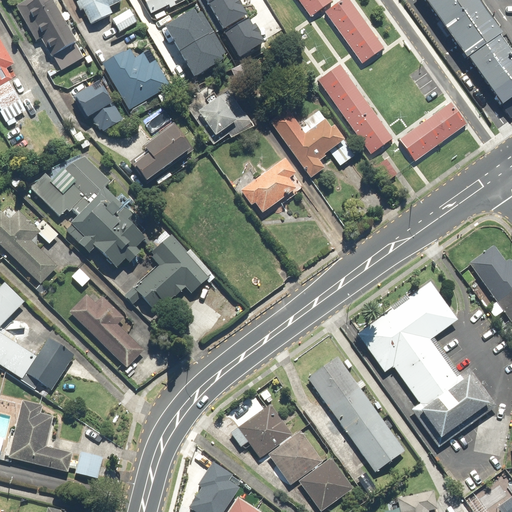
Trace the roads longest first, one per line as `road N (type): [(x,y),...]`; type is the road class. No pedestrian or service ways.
road 1 (secondary): [(143,511),(172,425),(196,393),(504,166)]
road 2 (unknown): [(328,294),(429,445),(448,458),(479,452),(498,418),(499,390),(468,346),(459,284),(417,229)]
